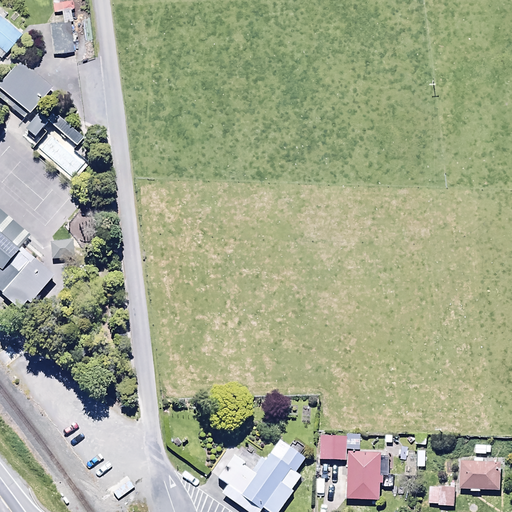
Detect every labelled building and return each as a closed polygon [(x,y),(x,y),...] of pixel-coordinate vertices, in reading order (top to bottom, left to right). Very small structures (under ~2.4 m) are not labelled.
[(24,34),(1,14),(0,15),(0,43),(9,51),(24,34)] [(70,23),(50,25),(53,53),(73,51),(70,23)] [(22,61),(1,86),(38,118),(59,92),(22,61)] [(59,116),(52,125),(77,146),(84,137),(59,116)] [(84,164),(50,135),(36,152),(70,180),(84,164)] [(0,205),(0,275),(23,248),(35,235),(0,205)] [(73,240),(51,242),(52,259),(75,257),(73,240)] [(57,277),(23,248),(0,275),(0,288),(28,312),(57,277)] [(427,446),(427,433),(417,433),(417,446),(427,446)] [(381,453),(347,452),(348,437),(320,436),(319,460),(347,461),(345,499),(379,501),(381,453)] [(226,489),(255,511),(261,511),(264,510),(266,511),(288,511),(308,487),(297,479),(312,460),(286,440),(265,466),(252,456),(226,489)] [(491,445),(475,445),(475,453),(491,453),(491,445)] [(426,450),(417,450),(417,467),(426,467),(426,450)] [(499,463),(460,462),(459,489),(498,491),(498,472),(499,463)] [(453,488),(430,487),(429,504),(452,506),(453,488)]
